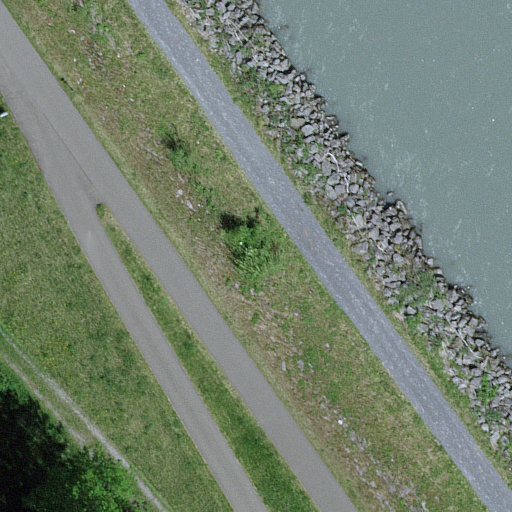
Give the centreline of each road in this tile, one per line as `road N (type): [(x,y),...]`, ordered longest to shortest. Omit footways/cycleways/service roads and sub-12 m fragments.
road 1 (track): [(501,511),(140,0)]
road 2 (track): [(0,35),(350,511)]
road 3 (track): [(250,511),(0,56)]
